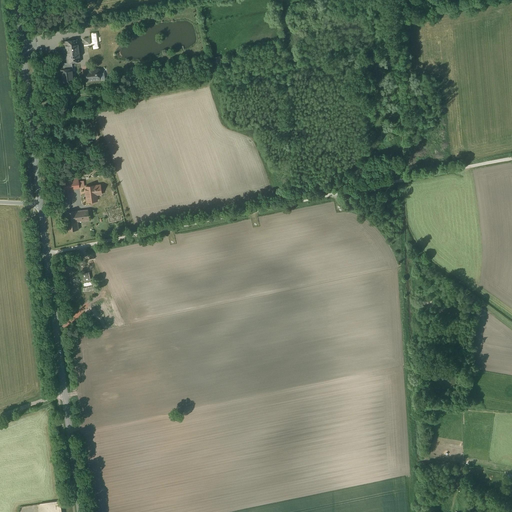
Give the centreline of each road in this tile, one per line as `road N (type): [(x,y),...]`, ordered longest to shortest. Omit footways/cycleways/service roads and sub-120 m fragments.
road 1 (track): [(46,253),(511,158)]
road 2 (tertiary): [(17,0),(40,203)]
road 3 (tertiary): [(40,203),(64,394)]
